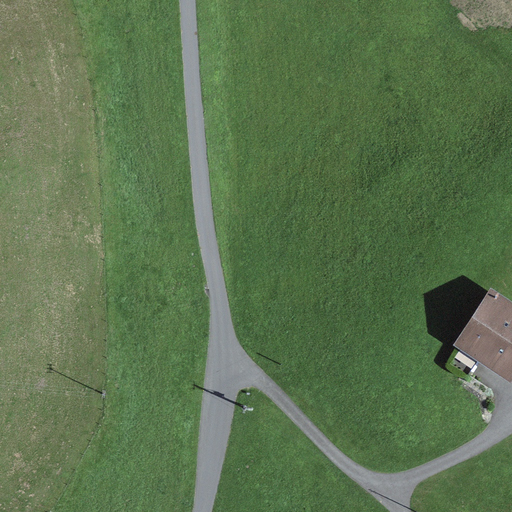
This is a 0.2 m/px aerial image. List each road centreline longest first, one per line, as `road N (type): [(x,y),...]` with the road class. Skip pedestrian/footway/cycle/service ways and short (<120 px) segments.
road 1 (unclassified): [(186,0),(226,342),(202,511)]
road 2 (track): [(226,342),(268,367),(419,511)]
road 3 (track): [(378,475),(469,438),(511,410)]
